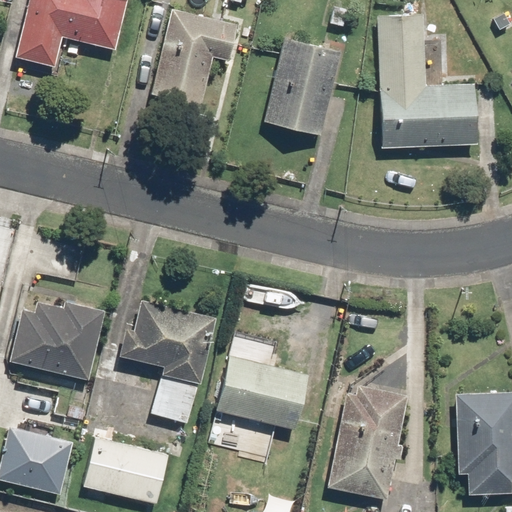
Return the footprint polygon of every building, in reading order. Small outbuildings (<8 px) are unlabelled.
[(64,35),(114,47),(125,0),(27,0),(15,55),(54,64),(61,34),(64,35)] [(220,18),(170,6),(150,92),(200,103),(212,54),(228,58),(236,21),(220,18)] [(422,11),(376,13),(381,145),(475,141),(473,80),(424,82),(422,11)] [(284,34),(263,119),(319,132),(339,48),(284,34)] [(22,306),(9,358),(87,377),(104,308),(63,298),(61,305),(36,299),(33,309),(22,306)] [(215,316),(140,298),(133,328),(125,326),(119,354),(162,364),(160,372),(199,381),(215,316)] [(229,354),(215,407),(293,427),(307,373),(229,354)] [(161,374),(150,411),(185,421),(196,384),(161,374)] [(386,497),(407,393),(347,381),(326,485),(386,497)] [(511,490),(511,388),(455,391),(457,471),(466,471),(467,492),(511,490)] [(71,440),(7,424),(0,453),(0,477),(58,491),(71,440)] [(166,453),(93,436),(82,483),(155,501),(166,453)] [(235,453),(207,449),(204,468),(232,472),(235,453)] [(212,511),(179,502),(176,511),(212,511)]
